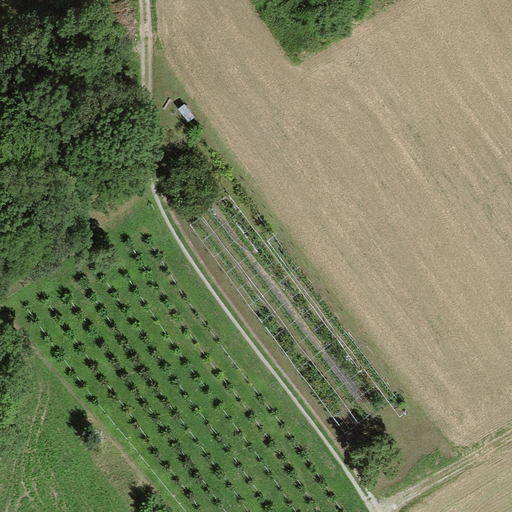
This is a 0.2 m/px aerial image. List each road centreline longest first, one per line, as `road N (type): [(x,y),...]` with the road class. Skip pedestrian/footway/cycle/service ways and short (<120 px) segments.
road 1 (track): [(142,0),(156,188),(375,511)]
road 2 (track): [(378,511),(511,433)]
